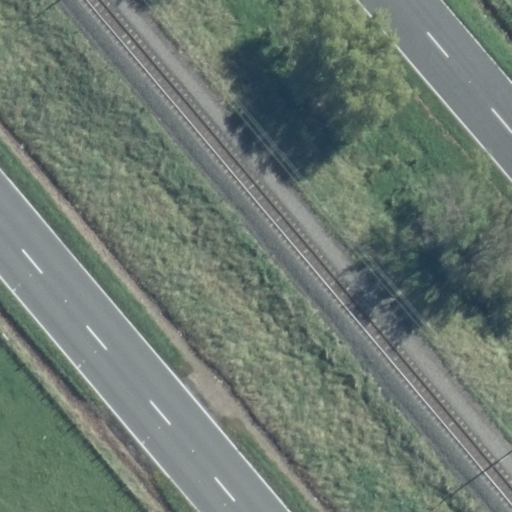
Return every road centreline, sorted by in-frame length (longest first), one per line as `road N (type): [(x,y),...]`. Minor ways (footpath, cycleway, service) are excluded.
road 1 (secondary): [(0,206),(258,511)]
road 2 (tertiary): [(389,0),(511,145)]
